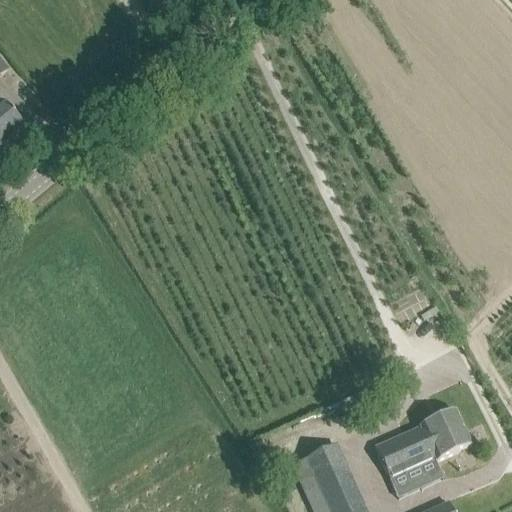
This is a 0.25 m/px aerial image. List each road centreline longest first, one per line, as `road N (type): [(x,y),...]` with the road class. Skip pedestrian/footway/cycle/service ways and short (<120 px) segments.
road 1 (track): [(511,289),(425,373),(409,366),(236,12)]
road 2 (unclassified): [(0,212),(250,0)]
